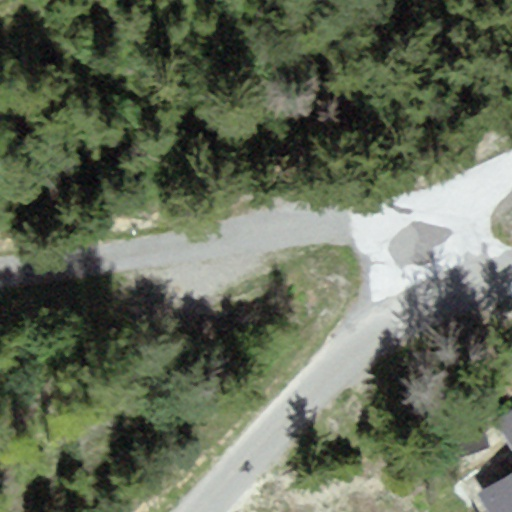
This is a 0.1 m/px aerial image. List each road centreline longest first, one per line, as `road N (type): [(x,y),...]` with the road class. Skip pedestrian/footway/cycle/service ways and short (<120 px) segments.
road 1 (track): [(0,273),(346,223),(400,233),(463,283)]
road 2 (tertiary): [(202,511),(374,326),(463,283),(511,272)]
